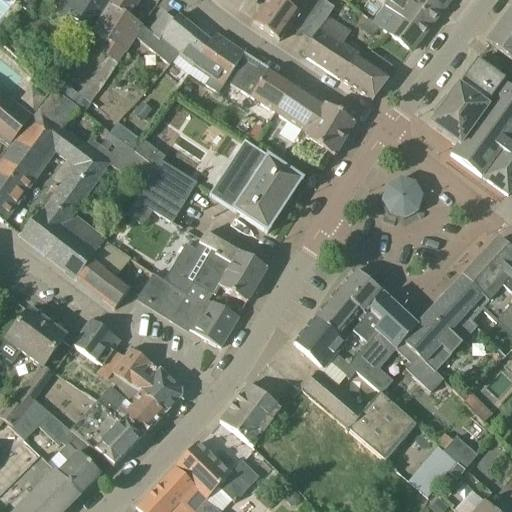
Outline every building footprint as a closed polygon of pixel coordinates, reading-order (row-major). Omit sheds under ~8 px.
[(18,0),(15,5),(29,14),(37,0),(18,0)] [(89,34),(111,0),(74,0),(73,1),(71,0),(62,0),(54,13),(65,21),(67,18),(79,27),(70,40),(79,46),(88,33),(89,34)] [(109,61),(77,97),(89,105),(131,48),(129,47),(141,29),(128,20),(140,0),(113,0),(92,33),(112,47),(105,58),(109,61)] [(279,43),(308,0),(269,0),(252,25),(279,43)] [(410,53),(450,1),(448,0),(390,0),(372,24),(378,29),(410,53)] [(391,68),(374,57),(371,55),(363,66),(355,61),(358,57),(343,47),(351,35),(328,19),(331,15),(317,6),(298,34),(311,43),(302,57),(371,103),(388,81),(384,78),(391,68)] [(511,9),(486,45),(511,63),(511,67),(502,82),(504,84),(511,89),(511,9)] [(177,59),(198,34),(178,18),(174,23),(165,15),(148,33),(141,29),(129,47),(131,48),(136,40),(149,51),(169,68),(171,66),(172,67),(177,59)] [(243,56),(216,37),(210,44),(198,34),(177,59),(172,67),(187,78),(188,77),(217,96),(243,56)] [(504,84),(502,82),(489,72),(493,66),(481,57),(430,127),(457,147),(458,148),(496,91),(504,84)] [(230,87),(241,94),(256,71),(245,63),(230,87)] [(353,126),(269,71),(260,66),(256,71),(241,94),(260,107),(273,117),(305,138),(304,141),(305,142),(296,156),(317,170),(326,155),(333,160),(353,126)] [(52,92),(54,93),(78,113),(79,111),(84,115),(91,107),(89,105),(77,97),(59,83),(54,90),(52,92)] [(511,89),(504,84),(496,91),(458,148),(457,147),(450,157),(507,198),(511,191),(511,89)] [(182,92),(187,95),(189,92),(191,93),(193,90),(187,86),(182,92)] [(32,120),(31,119),(0,93),(0,139),(10,148),(32,120)] [(85,148),(64,131),(78,113),(54,93),(0,166),(0,222),(3,225),(19,204),(21,205),(36,186),(34,185),(56,156),(74,170),(20,239),(63,272),(81,249),(61,235),(75,218),(110,169),(142,192),(150,182),(157,170),(102,129),(97,135),(96,134),(85,148)] [(142,104),(134,114),(144,122),(152,111),(142,104)] [(267,235),(301,182),(244,145),(210,197),(267,235)] [(162,164),(157,170),(150,182),(183,203),(194,185),(191,183),(167,168),(162,164)] [(400,179),(388,185),(382,201),(389,214),(404,219),(417,210),(420,196),(413,182),(400,179)] [(183,203),(150,182),(142,192),(135,203),(147,211),(152,214),(169,224),(183,203)] [(106,242),(75,218),(61,235),(81,249),(63,272),(114,312),(130,291),(116,281),(91,261),(104,244),(106,242)] [(193,285),(212,297),(217,289),(246,305),(266,271),(249,261),(204,235),(194,252),(185,246),(163,284),(185,297),(193,285)] [(511,254),(498,241),(463,279),(483,298),(488,303),(469,322),(476,330),(475,331),(504,360),(511,352),(511,254)] [(91,261),(116,281),(130,262),(104,244),(91,261)] [(368,314),(382,297),(354,273),(337,293),(365,317),(360,324),(353,333),(366,345),(375,335),(376,334),(374,332),(380,325),(368,314)] [(220,350),(238,320),(212,306),(211,307),(208,305),(212,297),(193,285),(185,297),(163,284),(152,277),(139,299),(190,331),(189,332),(220,350)] [(459,348),(452,341),(469,322),(488,303),(483,298),(463,279),(416,329),(417,329),(401,346),(434,375),(449,358),(459,348)] [(356,320),(360,324),(365,317),(337,293),(315,320),(344,344),(351,336),(346,331),(356,320)] [(347,367),(348,368),(354,374),(381,396),(392,383),(379,371),(396,353),(410,368),(406,372),(429,396),(441,385),(436,380),(437,379),(433,375),(434,375),(401,346),(417,329),(416,329),(382,297),(368,314),(380,325),(374,332),(376,334),(375,335),(366,345),(347,367)] [(20,355),(40,370),(41,371),(43,368),(64,339),(28,312),(0,350),(0,357),(12,366),(20,355)] [(294,346),(322,372),(328,365),(345,379),(345,380),(348,382),(354,374),(348,368),(347,367),(336,357),(346,346),(344,345),(344,344),(315,320),(294,346)] [(105,349),(113,338),(91,322),(72,348),(101,370),(113,354),(105,349)] [(145,397),(164,416),(180,399),(180,392),(159,373),(131,352),(124,362),(122,361),(112,376),(121,382),(141,395),(145,397)] [(101,370),(97,375),(107,382),(112,376),(122,361),(113,353),(113,354),(101,370)] [(0,412),(0,421),(5,425),(14,430),(33,403),(54,377),(43,368),(41,371),(40,370),(14,406),(8,402),(0,412)] [(318,373),(301,393),(306,397),(384,464),(415,429),(380,397),(366,413),(338,389),(319,372),(318,373)] [(115,388),(121,382),(112,376),(107,382),(115,388)] [(219,425),(252,450),(279,411),(249,386),(219,425)] [(145,397),(141,395),(129,407),(110,390),(96,406),(120,426),(124,422),(143,439),(164,416),(145,397)] [(70,435),(49,416),(33,403),(14,430),(11,432),(23,444),(38,429),(58,449),(61,447),(64,450),(62,452),(68,459),(54,474),(79,498),(100,477),(90,467),(98,458),(71,434),(70,435)] [(113,470),(143,439),(124,422),(120,426),(96,406),(94,408),(93,407),(90,410),(91,412),(71,434),(98,458),(99,457),(113,470)] [(439,447),(445,451),(452,443),(446,439),(444,436),(437,445),(439,447)] [(455,465),(465,472),(477,458),(455,440),(452,443),(445,451),(443,453),(442,455),(445,457),(455,465)] [(229,475),(199,448),(198,446),(174,470),(219,511),(223,511),(230,503),(234,506),(259,481),(241,463),(229,475)] [(426,500),(455,465),(445,457),(417,493),(426,500)] [(54,474),(47,467),(46,468),(39,461),(0,499),(0,511),(65,511),(79,498),(54,474)] [(449,476),(457,481),(464,473),(456,467),(449,476)] [(219,511),(174,470),(135,511),(134,511),(174,511),(179,507),(184,511),(219,511)] [(446,511),(448,510),(438,501),(429,511),(446,511)] [(494,511),(484,502),(474,511),(494,511)]
